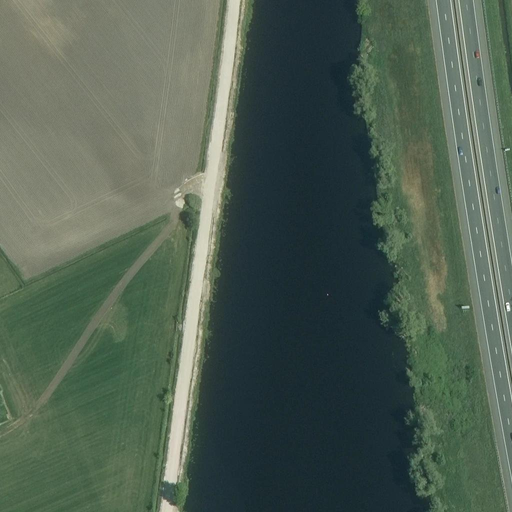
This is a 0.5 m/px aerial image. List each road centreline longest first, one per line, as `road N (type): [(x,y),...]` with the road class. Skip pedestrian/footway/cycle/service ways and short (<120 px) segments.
road 1 (unclassified): [(166,511),(234,0)]
road 2 (motorway): [(441,0),(511,430)]
road 3 (motorway): [(511,289),(468,0)]
